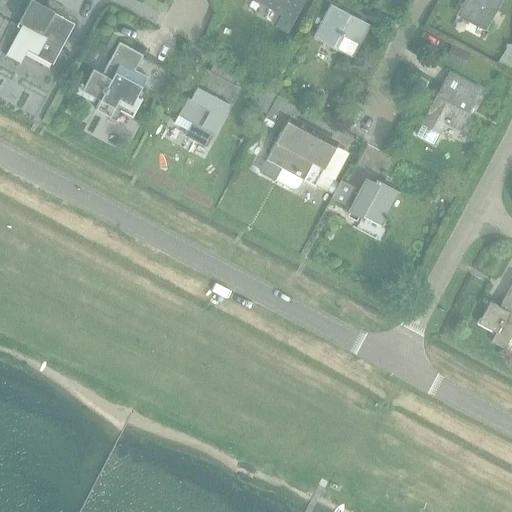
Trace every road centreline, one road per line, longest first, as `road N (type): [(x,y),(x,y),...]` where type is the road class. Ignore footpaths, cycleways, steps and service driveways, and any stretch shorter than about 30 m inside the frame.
road 1 (unclassified): [(395,361),(0,153)]
road 2 (residential): [(364,119),(424,0)]
road 3 (unclassified): [(511,424),(395,361)]
